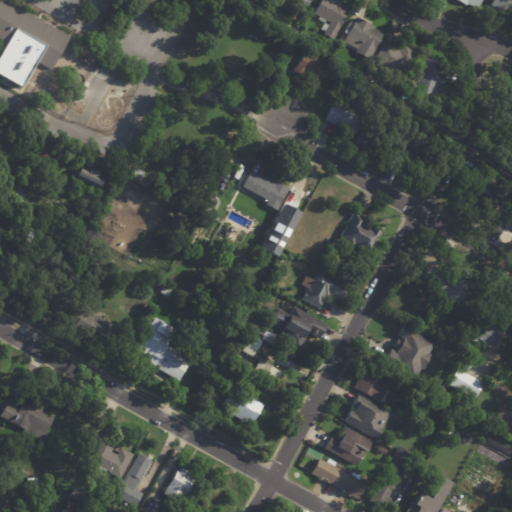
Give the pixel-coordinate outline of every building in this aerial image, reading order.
[(0,0),(1,0),(76,43),(59,72),(53,69),(51,72),(38,64),(23,90),(0,76),(0,58),(7,46),(0,41),(0,0)] [(336,0),(349,7),(331,39),(322,34),(328,23),(312,14),(319,0),(336,0)] [(479,0),(475,8),(466,4),(465,6),(454,0),(479,0)] [(504,15),(494,10),(495,8),(489,5),(491,0),(511,0),(511,17),(507,15),(506,16),(504,15)] [(363,21),(372,27),(371,29),(381,34),(373,50),(359,43),(356,49),(342,42),(346,34),(343,32),(349,21),(352,22),(355,17),(363,21)] [(383,43),(397,51),(402,43),(415,50),(403,71),(393,65),(388,73),(371,63),(383,43)] [(310,56),(326,65),(316,82),(303,74),(300,79),(291,73),(304,52),(310,56)] [(442,68),(439,75),(443,76),(435,100),(411,91),(423,58),(443,65),(442,68)] [(507,93),(508,92),(510,93),(511,88),(511,119),(500,115),(507,93)] [(116,90),(124,93),(122,98),(114,94),(116,90)] [(333,126),(323,120),(334,100),(363,115),(350,140),(339,134),(341,130),(333,126)] [(380,156),(354,145),(362,127),(388,139),(380,156)] [(400,166),(389,160),(402,136),(414,142),(409,152),(419,157),(424,146),(436,152),(422,178),(400,166)] [(511,140),(511,173),(490,167),(498,136),(511,140)] [(43,143),(56,150),(51,161),(37,154),(43,143)] [(138,170),(142,172),(138,181),(127,175),(131,167),(138,170)] [(246,169),(268,182),(270,179),(283,186),(270,209),(260,203),(262,199),(237,185),(246,169)] [(74,178),(77,172),(84,176),(86,172),(94,176),(94,177),(101,180),(96,189),(74,178)] [(486,177),(499,184),(487,205),(477,199),(471,209),(459,203),(469,186),(473,188),(482,174),(486,177)] [(12,199),(21,183),(30,188),(21,205),(12,199)] [(216,205),(230,185),(237,190),(224,210),(216,205)] [(354,213),(364,219),(360,226),(369,232),(371,229),(379,233),(367,254),(352,245),(351,247),(340,241),(341,239),(338,238),(353,212),(354,213)] [(222,217),(226,219),(221,229),(216,226),(222,217)] [(29,229),(35,232),(29,244),(23,241),(29,229)] [(194,257),(206,234),(217,240),(205,263),(194,257)] [(439,273),(447,277),(454,266),(470,276),(462,291),(468,295),(461,307),(417,282),(426,265),(439,273)] [(333,281),(344,287),(337,301),(327,295),(324,301),(322,300),(317,310),(300,300),(303,293),(303,291),(305,288),(299,285),(304,277),(311,281),(316,271),(333,281)] [(161,279),(157,287),(151,284),(156,276),(161,279)] [(55,287),(42,308),(31,301),(44,280),(55,287)] [(163,287),(169,290),(165,296),(159,293),(163,287)] [(54,315),(46,310),(55,297),(72,309),(64,321),(54,315)] [(324,326),(316,341),(305,335),(296,350),(275,339),(278,334),(277,330),(267,325),(275,309),(287,316),(292,308),(324,326)] [(81,311),(106,323),(96,343),(70,331),(79,310),(81,311)] [(481,342),(471,336),(479,322),(499,334),(492,347),(481,342)] [(423,364),(420,369),(418,368),(411,381),(381,364),(389,350),(393,353),(395,350),(391,348),(395,341),(399,343),(401,339),(396,337),(401,328),(432,345),(426,356),(427,357),(423,364)] [(273,337),(272,339),(280,343),(276,350),(258,340),(263,331),(273,337)] [(172,380),(142,362),(144,358),(133,351),(144,333),(178,354),(176,358),(186,364),(176,382),(172,380)] [(258,345),(251,357),(241,352),(250,336),(260,342),(258,345)] [(440,350),(448,354),(444,360),(437,356),(440,350)] [(230,352),(236,355),(232,362),(226,359),(230,352)] [(259,361),(280,373),(275,383),(253,371),(259,361)] [(380,383),(377,387),(384,391),(377,403),(352,389),(360,375),(362,377),(369,365),(385,374),(380,383)] [(457,370),(482,384),(473,400),(447,385),(457,369),(457,370)] [(424,378),(431,382),(427,389),(420,386),(424,378)] [(250,398),(261,405),(249,424),(245,421),(243,424),(229,416),(232,413),(220,405),(232,387),(242,393),(245,387),(254,392),(250,398)] [(342,422),(349,411),(347,410),(355,396),(388,414),(373,440),(342,422)] [(51,416),(43,430),(45,431),(40,440),(10,423),(10,422),(0,415),(0,413),(6,403),(16,409),(22,399),(26,401),(28,397),(41,404),(39,408),(51,415),(51,416)] [(454,399),(468,406),(466,410),(452,404),(454,399)] [(366,450),(364,453),(359,450),(354,459),(357,461),(354,467),(323,450),(329,438),(335,441),(343,427),(370,442),(366,450)] [(90,431),(113,444),(109,451),(115,455),(119,447),(131,454),(118,478),(87,461),(93,449),(82,443),(89,431),(90,431)] [(401,472),(403,474),(393,492),(391,491),(381,509),(367,502),(397,447),(411,454),(401,472)] [(379,447),(385,450),(383,455),(376,452),(379,447)] [(140,477),(133,489),(141,493),(133,507),(113,495),(121,482),(120,482),(137,453),(150,461),(140,477)] [(345,497),(342,495),(343,494),(324,483),(323,485),(315,480),(316,478),(309,474),(317,459),(324,463),(327,459),(335,463),(332,468),(348,477),(350,472),(358,477),(356,481),(364,485),(355,501),(348,496),(347,498),(345,497)] [(183,470),(188,473),(186,477),(191,480),(178,504),(162,495),(175,471),(176,471),(178,468),(183,470)] [(24,478),(34,477),(35,489),(26,490),(24,478)] [(433,511),(448,481),(439,477),(429,499),(414,492),(404,511),(433,511)] [(86,495),(76,511),(60,511),(69,498),(68,497),(73,488),(86,495)]
